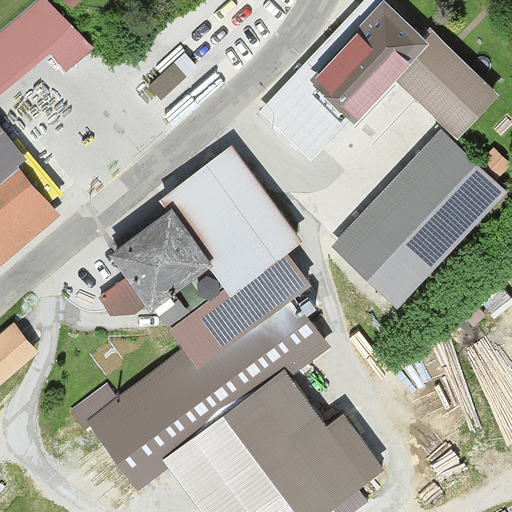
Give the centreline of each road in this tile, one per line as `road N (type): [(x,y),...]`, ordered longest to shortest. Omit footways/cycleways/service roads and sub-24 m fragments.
road 1 (residential): [(416,511),(399,449),(359,385),(327,294),(313,202),(231,101)]
road 2 (tertiary): [(50,256),(231,101)]
road 3 (residential): [(63,302),(10,442)]
road 4 (tertiary): [(231,101),(316,0)]
road 5 (residential): [(10,442),(53,479),(115,511)]
